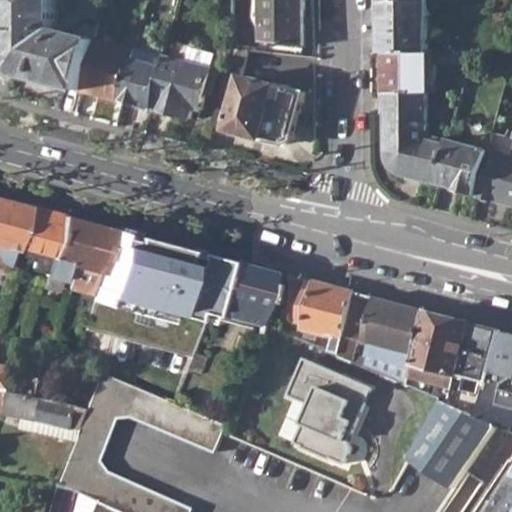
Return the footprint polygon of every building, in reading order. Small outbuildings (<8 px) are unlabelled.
[(15,74),(81,91),(95,40),(64,32),(56,23),(59,22),(58,0),(4,0),(5,61),(15,74)] [(90,28),(97,30),(104,0),(68,0),(68,4),(75,4),(78,0),(96,0),(95,4),(89,8),(83,7),(79,9),(78,19),(85,20),(90,28)] [(305,0),(262,0),(263,45),(305,50),(305,0)] [(387,54),(432,54),(431,18),(435,18),(435,2),(387,3),(387,54)] [(123,97),(136,50),(95,40),(81,91),(101,96),(102,91),(123,97)] [(191,47),(187,61),(213,68),(217,54),(191,47)] [(123,97),(152,105),(165,56),(136,48),(136,50),(123,97)] [(213,124),(285,143),(293,140),(305,95),(243,78),(250,51),(232,49),(213,124)] [(387,54),(388,96),(430,96),(435,96),(434,61),(444,61),(449,65),(474,65),(476,54),(432,54),(387,54)] [(203,110),(213,68),(187,61),(165,56),(152,105),(151,109),(190,120),(194,108),(203,110)] [(408,176),(441,185),(451,145),(430,139),(430,96),(388,96),(388,149),(392,165),(408,176)] [(479,198),(511,206),(511,141),(496,137),(491,154),(479,198)] [(441,185),(479,198),(491,154),(452,143),(451,145),(441,185)] [(0,245),(11,248),(11,244),(23,203),(0,196),(0,245)] [(30,267),(45,271),(61,213),(23,203),(11,244),(24,248),(23,254),(31,260),(30,267)] [(45,271),(44,274),(59,277),(64,260),(72,263),(85,220),(61,213),(45,271)] [(72,263),(67,287),(91,294),(97,270),(110,226),(85,220),(72,263)] [(205,308),(221,256),(154,238),(110,226),(97,270),(91,294),(83,326),(190,353),(192,349),(205,308)] [(0,252),(9,255),(11,248),(0,245),(0,252)] [(257,332),(262,335),(267,323),(253,317),(266,268),(221,256),(220,257),(205,308),(253,321),(251,326),(258,327),(257,332)] [(65,279),(59,277),(44,274),(41,286),(62,291),(65,279)] [(310,279),(305,302),(313,305),(318,282),(310,279)] [(334,349),(342,352),(358,292),(318,282),(313,305),(305,302),(300,320),(308,323),(307,328),(329,334),(329,331),(337,333),(334,349)] [(341,355),(366,366),(368,357),(357,354),(360,339),(367,341),(380,298),(358,292),(342,352),(341,355)] [(403,373),(412,376),(430,311),(380,298),(367,341),(372,343),(412,354),(411,358),(406,360),(403,373)] [(444,397),(454,401),(474,323),(430,311),(412,376),(411,384),(444,397)] [(505,331),(474,323),(454,401),(444,397),(443,398),(481,416),(488,389),(489,384),(505,331)] [(184,369),(196,373),(204,353),(192,349),(190,353),(184,369)] [(353,433),(373,388),(306,358),(290,395),(311,404),(296,442),(303,445),(302,447),(345,464),(352,449),(349,442),(344,440),(349,432),(353,433)] [(19,370),(0,365),(0,389),(7,391),(13,393),(15,386),(19,370)] [(195,511),(196,510),(114,473),(105,461),(106,457),(122,418),(134,417),(220,453),(229,425),(106,374),(91,413),(84,432),(79,443),(76,450),(64,483),(78,489),(104,500),(129,511),(195,511)] [(13,393),(21,394),(22,388),(15,386),(13,393)] [(0,402),(10,405),(45,413),(43,422),(84,432),(91,413),(75,407),(21,394),(13,393),(7,391),(0,389),(0,402)] [(499,424),(511,429),(511,390),(507,389),(506,394),(488,389),(481,416),(499,424)] [(443,398),(413,456),(457,485),(499,424),(481,416),(443,398)] [(33,431),(79,443),(84,432),(43,422),(45,413),(10,405),(8,414),(35,421),(33,431)] [(344,440),(349,442),(353,433),(349,432),(344,440)] [(511,511),(511,471),(484,511),(511,511)] [(78,489),(64,483),(60,495),(74,500),(78,489)] [(70,511),(74,500),(60,495),(54,511),(70,511)] [(129,511),(104,500),(98,511),(129,511)]
